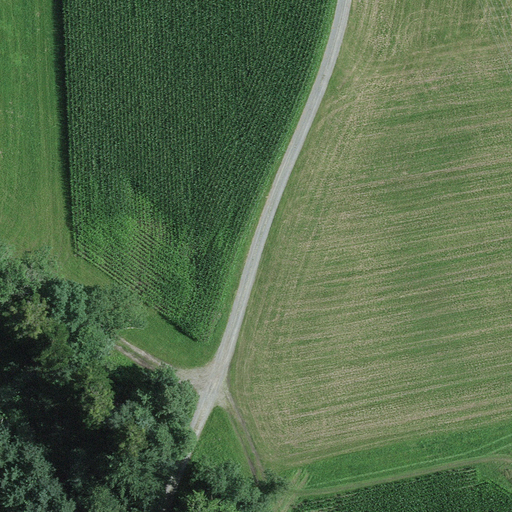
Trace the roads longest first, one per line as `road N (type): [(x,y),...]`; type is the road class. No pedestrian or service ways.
road 1 (track): [(347,0),(210,387)]
road 2 (track): [(168,511),(210,387)]
